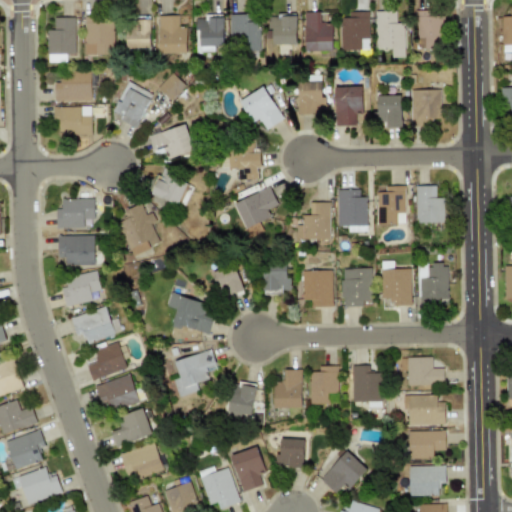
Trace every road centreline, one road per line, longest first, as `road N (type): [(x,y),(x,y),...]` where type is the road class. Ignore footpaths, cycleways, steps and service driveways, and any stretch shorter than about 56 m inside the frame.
road 1 (residential): [(110,511),(38,305),(23,167),(19,0)]
road 2 (residential): [(480,511),(471,0)]
road 3 (residential): [(259,341),(480,338)]
road 4 (residential): [(314,167),(473,160)]
